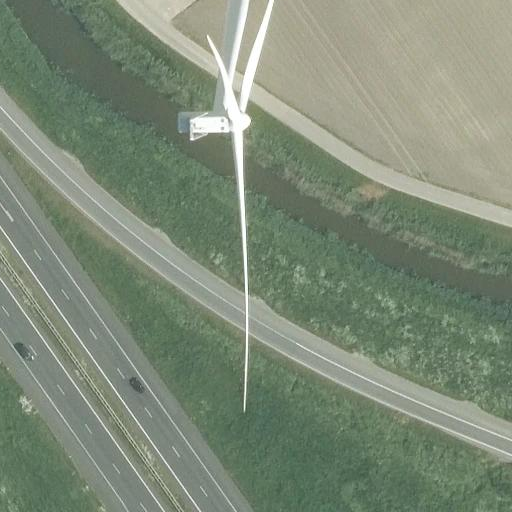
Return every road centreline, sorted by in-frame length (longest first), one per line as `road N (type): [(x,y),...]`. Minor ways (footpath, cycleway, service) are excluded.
road 1 (motorway): [(511,448),(260,333),(113,228),(0,117)]
road 2 (motorway): [(218,511),(0,202)]
road 3 (motorway): [(0,304),(145,511)]
